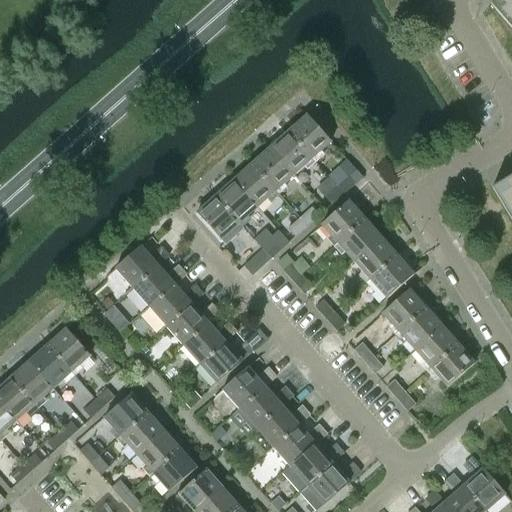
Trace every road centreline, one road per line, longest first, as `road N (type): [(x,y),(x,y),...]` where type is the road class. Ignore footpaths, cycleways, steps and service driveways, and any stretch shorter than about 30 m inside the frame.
road 1 (residential): [(410,474),(188,230)]
road 2 (primary): [(0,207),(234,0)]
road 3 (residential): [(511,359),(416,201),(511,139)]
road 4 (residential): [(410,474),(511,398)]
road 5 (residential): [(511,107),(455,0)]
